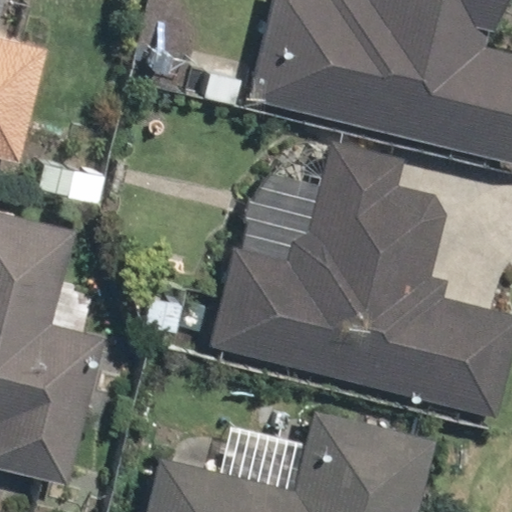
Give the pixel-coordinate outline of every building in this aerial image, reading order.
[(255,0),(231,97),(505,164),(511,135),(511,49),(481,42),(491,0),(255,0)] [(0,160),(3,161),(34,39),(0,30),(0,160)] [(216,242),(190,345),(480,416),(505,314),(428,295),(433,275),(416,271),(435,193),(383,181),(390,154),(313,135),(283,259),(216,242)] [(58,220),(0,207),(0,465),(53,477),(85,331),(35,320),(58,220)] [(145,453),(129,511),(400,511),(420,436),(295,404),(274,485),(145,453)]
